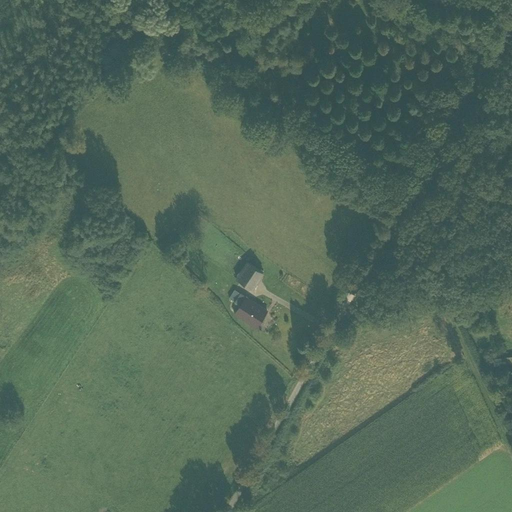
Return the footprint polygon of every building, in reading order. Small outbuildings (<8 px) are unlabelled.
[(281,113),(289,116),(295,97),(288,94),(281,113)] [(236,278),(251,289),(263,272),(247,262),(236,278)] [(234,302),(235,301),(240,293),(235,290),(229,298),(234,302)] [(245,297),(240,293),(235,301),(240,305),(245,297)] [(245,321),(256,328),(267,311),(245,297),(240,305),(234,314),(245,321)]
